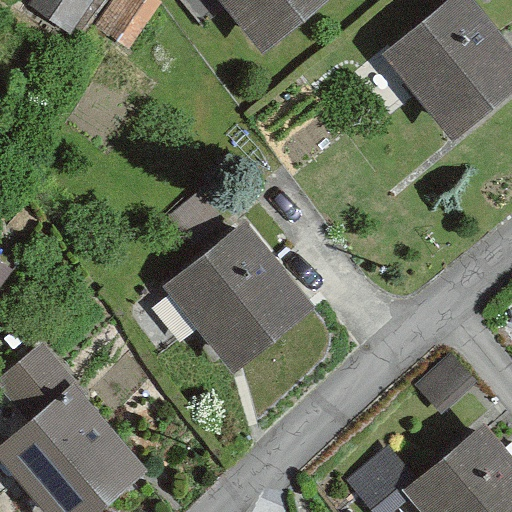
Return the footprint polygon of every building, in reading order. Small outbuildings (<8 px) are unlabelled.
[(97,0),(34,0),(27,12),(70,40),(97,0)] [(127,55),(156,6),(145,0),(121,0),(99,38),(127,55)] [(342,0),(212,0),(265,64),(342,0)] [(511,101),(511,49),(472,0),(460,0),(388,59),(458,145),(511,101)] [(322,320),(251,227),(232,242),(203,203),(156,238),(186,277),(168,291),(238,384),(322,320)] [(0,259),(0,297),(17,270),(0,259)] [(115,511),(155,478),(45,348),(0,385),(0,399),(29,433),(0,457),(46,511),(115,511)] [(451,365),(416,396),(437,420),(472,390),(451,365)] [(511,511),(511,459),(488,431),(407,501),(416,511),(511,511)] [(372,511),(408,484),(387,457),(346,490),(363,511),(372,511)]
